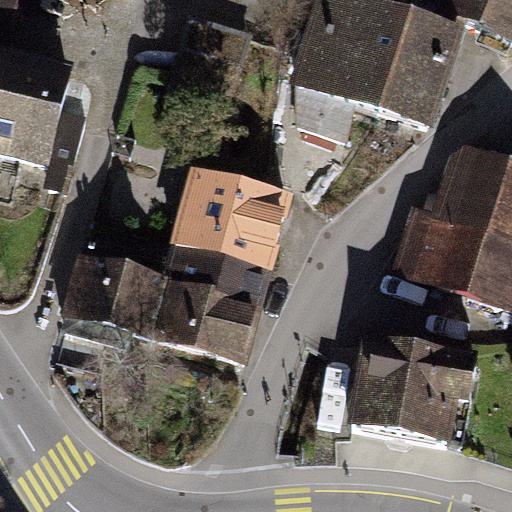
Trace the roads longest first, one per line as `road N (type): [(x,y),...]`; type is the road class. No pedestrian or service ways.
road 1 (residential): [(237,511),(235,483),(292,339),(453,139),(511,91)]
road 2 (unknown): [(0,366),(35,338),(53,305),(93,162),(149,9)]
road 3 (tertiary): [(81,511),(0,393)]
